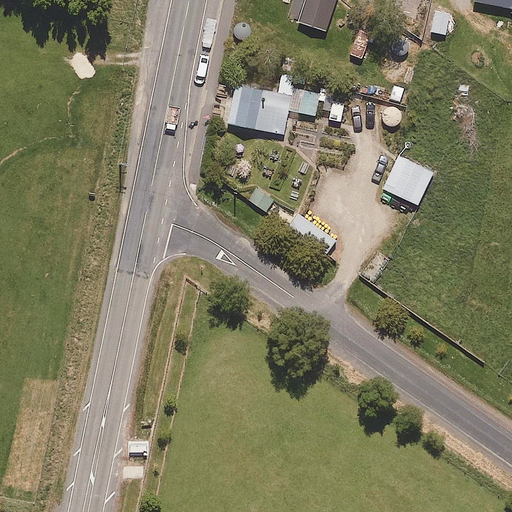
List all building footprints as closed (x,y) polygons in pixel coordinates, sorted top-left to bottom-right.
[(511,0),(475,0),(475,2),(511,8),(511,0)] [(450,14),(435,11),(431,32),(445,35),(450,14)] [(372,34),(360,29),(350,55),(362,59),(372,34)] [(270,78),(267,92),(236,86),(228,124),(284,135),(289,111),(315,116),(321,89),(270,78)] [(434,172),(400,156),(384,189),(418,206),(434,172)] [(256,188),(249,200),(266,212),(274,200),(256,188)] [(278,206),(273,217),(286,223),(282,231),(328,254),(338,235),(278,206)]
